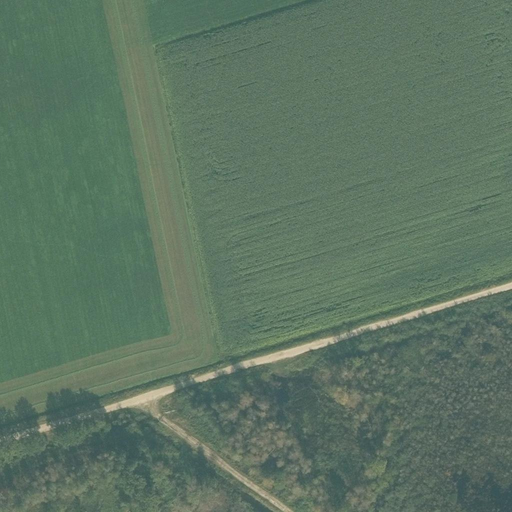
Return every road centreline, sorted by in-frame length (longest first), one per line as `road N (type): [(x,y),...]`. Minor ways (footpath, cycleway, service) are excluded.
road 1 (track): [(0,442),(511,286)]
road 2 (track): [(288,511),(140,400)]
